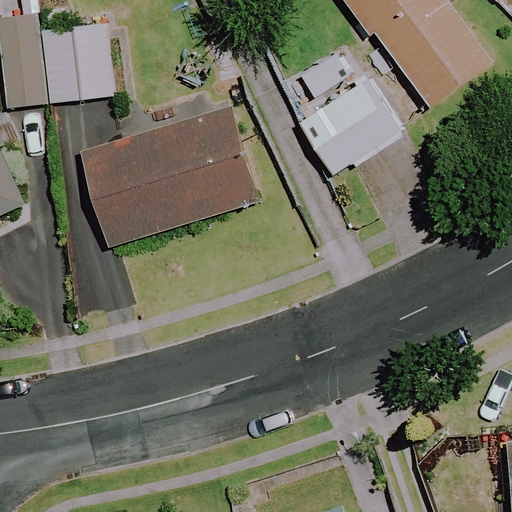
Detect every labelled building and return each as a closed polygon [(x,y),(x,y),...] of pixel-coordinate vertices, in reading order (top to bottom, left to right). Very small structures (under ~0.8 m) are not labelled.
[(331,0),(381,65),(298,128),(339,182),(422,119),(496,63),(448,0),(331,0)] [(44,13),(51,108),(115,103),(109,23),(70,25),(69,11),(44,13)] [(51,108),(44,13),(0,16),(7,111),(51,108)] [(235,111),(76,150),(101,254),(261,215),(235,111)] [(0,149),(0,216),(26,203),(0,149)] [(511,511),(511,442),(501,443),(505,511),(511,511)]
